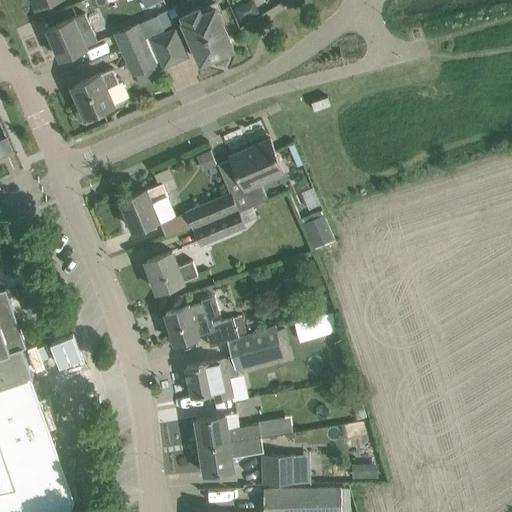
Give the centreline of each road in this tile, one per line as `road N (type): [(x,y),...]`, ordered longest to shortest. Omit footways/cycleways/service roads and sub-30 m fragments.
road 1 (residential): [(160,511),(148,396),(60,172)]
road 2 (residential): [(192,114),(266,75),(363,1)]
road 3 (residential): [(192,114),(384,61)]
road 4 (residential): [(60,172),(192,114)]
road 5 (residential): [(60,172),(0,51)]
